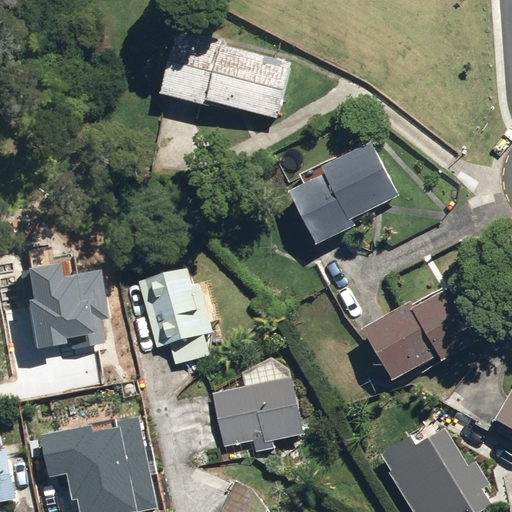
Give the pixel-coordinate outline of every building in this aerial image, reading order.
[(182,42),(170,100),(272,121),(284,63),(182,42)] [(398,203),(370,147),(283,190),(311,247),(398,203)] [(61,265),(29,270),(34,300),(30,301),(38,348),(62,344),(63,349),(105,342),(100,317),(108,316),(101,271),(63,277),(61,265)] [(211,360),(207,339),(210,338),(196,275),(145,286),(159,349),(172,346),(176,367),(211,360)] [(362,339),(392,387),(474,337),(444,288),(362,339)] [(217,396),(225,446),(302,433),(293,383),(217,396)] [(511,402),(499,427),(511,434),(511,402)] [(92,427),(40,437),(47,475),(67,471),(72,498),(78,497),(81,511),(126,511),(156,506),(138,417),(118,421),(119,428),(93,433),(92,427)] [(481,511),(494,504),(445,430),(385,469),(412,511),(481,511)] [(0,502),(12,501),(3,451),(0,451),(0,502)] [(270,511),(275,503),(235,485),(222,511),(270,511)]
